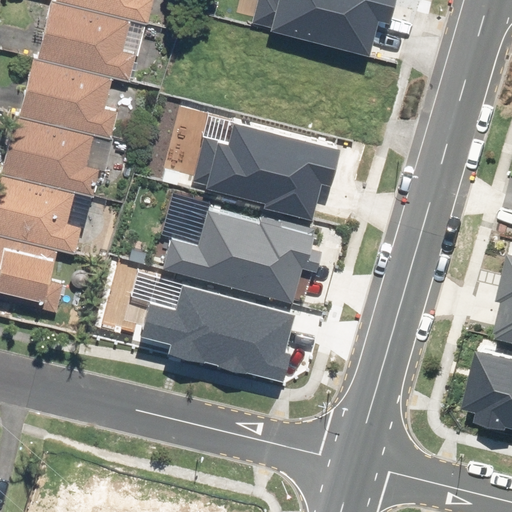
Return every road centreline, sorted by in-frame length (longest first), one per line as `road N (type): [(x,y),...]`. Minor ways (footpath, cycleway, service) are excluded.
road 1 (residential): [(354,463),(489,0)]
road 2 (residential): [(0,373),(354,463)]
road 3 (residential): [(354,463),(511,502)]
